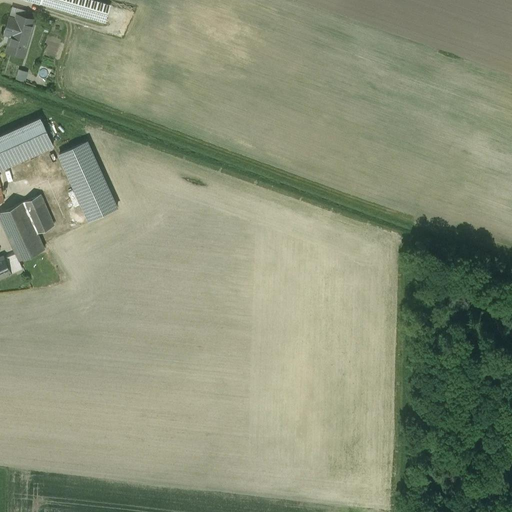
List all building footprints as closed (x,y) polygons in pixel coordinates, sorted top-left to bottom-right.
[(92,0),(31,0),(105,21),(110,5),(92,0)] [(34,22),(16,17),(16,18),(9,16),(4,33),(11,35),(7,51),(24,56),(34,22)] [(27,80),(29,70),(20,68),(17,78),(27,80)] [(40,117),(0,135),(0,168),(53,145),(40,117)] [(87,141),(59,153),(89,220),(117,207),(87,141)] [(40,162),(0,171),(0,202),(3,202),(0,186),(43,176),(40,162)] [(40,194),(0,211),(0,218),(6,231),(31,220),(37,232),(54,225),(50,217),(40,194)] [(61,212),(50,217),(54,225),(65,220),(61,212)] [(31,220),(6,231),(19,260),(44,248),(41,242),(37,232),(31,220)] [(4,255),(0,257),(0,277),(11,273),(4,255)]
